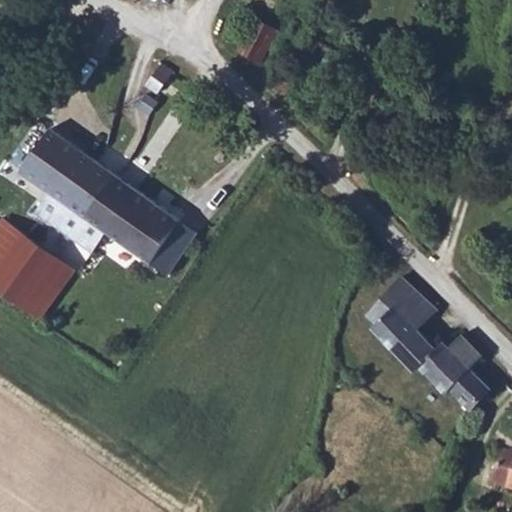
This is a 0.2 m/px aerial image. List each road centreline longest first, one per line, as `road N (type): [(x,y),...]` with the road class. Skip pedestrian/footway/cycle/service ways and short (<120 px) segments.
road 1 (unclassified): [(105,0),(188,35),(511,355)]
road 2 (track): [(434,276),(474,162),(511,105)]
road 3 (track): [(0,85),(64,13),(88,0)]
